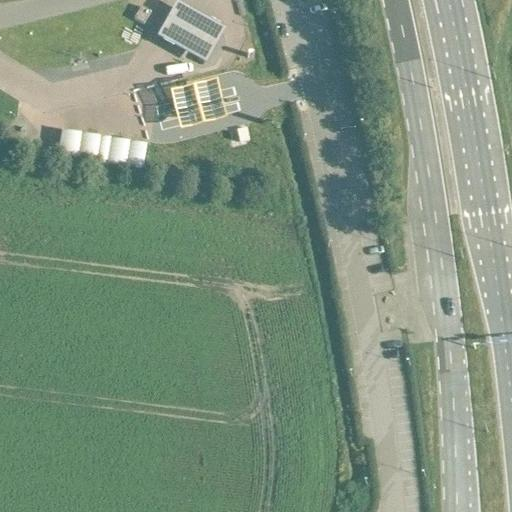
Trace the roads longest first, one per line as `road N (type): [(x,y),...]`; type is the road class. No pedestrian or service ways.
road 1 (primary): [(395,0),(442,269),(459,511)]
road 2 (primary): [(511,403),(447,0)]
